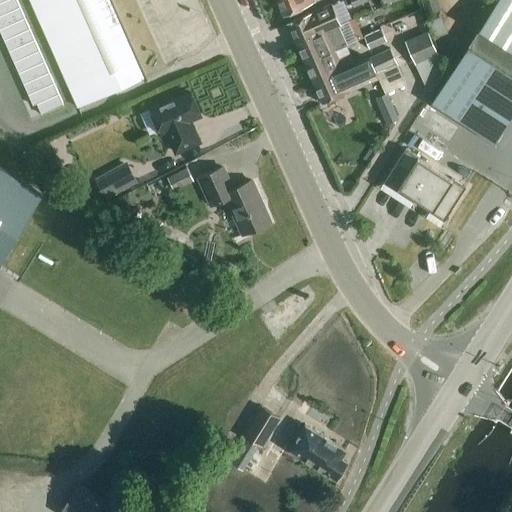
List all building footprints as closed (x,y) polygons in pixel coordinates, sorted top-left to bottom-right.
[(33,106),(38,117),(49,112),(62,106),(15,0),(0,0),(0,31),(29,98),(33,106)] [(30,0),(77,105),(143,76),(109,0),(30,0)] [(237,0),(252,30),(266,24),(256,3),(262,0),(237,0)] [(276,0),(284,16),(315,2),(314,0),(276,0)] [(422,0),(426,14),(441,10),(437,0),(422,0)] [(511,116),(511,0),(497,0),(447,77),(446,79),(431,103),(495,144),(511,116)] [(317,9),(287,23),(296,43),(337,25),(339,24),(331,4),(317,9)] [(337,25),(296,43),(304,62),(335,49),(346,45),(348,44),(339,24),(337,25)] [(370,48),(387,42),(382,27),(364,34),(370,48)] [(404,40),(414,64),(437,54),(427,31),(404,40)] [(335,49),(304,62),(313,82),(344,69),(335,49)] [(391,50),(369,58),(375,72),(396,63),(391,50)] [(344,69),(313,82),(322,103),(351,91),(351,90),(377,79),(369,59),(344,69)] [(198,115),(188,92),(172,99),(170,96),(148,106),(160,132),(165,129),(174,152),(197,141),(187,119),(198,115)] [(392,112),(382,117),(385,124),(396,119),(392,112)] [(450,179),(419,159),(420,158),(405,148),(383,183),(413,202),(415,200),(431,210),(429,212),(444,222),(466,187),(451,178),(450,179)] [(105,199),(138,182),(127,161),(94,178),(105,199)] [(232,189),(222,167),(199,178),(211,205),(226,198),(243,234),(270,222),(251,180),(232,189)] [(173,189),(194,181),(189,168),(168,176),(173,189)] [(135,217),(128,229),(151,244),(159,232),(135,217)] [(168,241),(165,245),(167,251),(172,251),(175,247),(173,241),(168,241)] [(506,401),(505,401),(493,421),(493,423),(494,424),(495,425),(497,424),(509,404),(509,402),(508,401),(506,401)] [(261,446),(278,417),(259,406),(242,435),(261,446)] [(336,479),(347,462),(341,458),(345,450),(304,424),(287,449),(336,479)] [(259,466),(271,473),(286,447),(273,440),(259,464),(240,453),(237,458),(257,469),(259,466)] [(109,511),(114,505),(81,485),(64,511),(109,511)]
